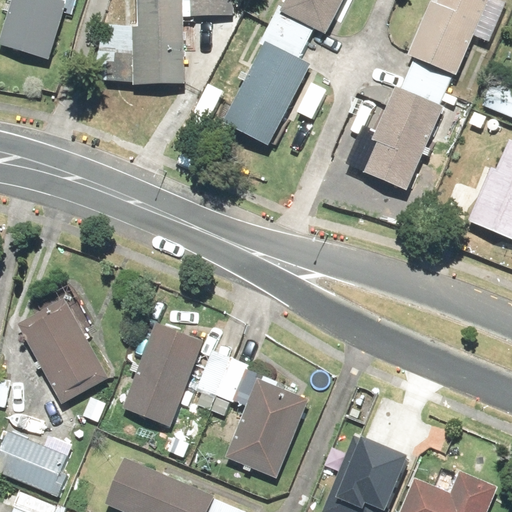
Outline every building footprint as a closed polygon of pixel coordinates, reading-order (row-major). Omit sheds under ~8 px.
[(62,0),(11,0),(0,37),(0,42),(46,56),(62,0)] [(133,24),(96,24),(96,80),(182,81),(183,18),(230,18),(229,0),(110,0),(111,8),(133,8),(133,24)] [(343,0),(282,0),(281,3),(276,1),(256,42),(261,44),(221,123),(270,147),(312,64),(299,57),(312,31),(325,37),(343,0)] [(400,189),(471,34),(488,42),(506,0),(434,0),(409,55),(413,56),(399,85),(396,84),(370,140),(377,143),(363,173),(400,189)] [(511,89),(483,78),(474,102),(511,117),(511,89)] [(511,133),(511,130),(482,119),(475,139),(506,151),(511,133)] [(496,166),(474,218),(511,233),(511,144),(502,168),(496,166)] [(62,297),(18,320),(59,401),(104,378),(62,297)] [(165,422),(200,338),(156,320),(121,404),(165,422)] [(192,403),(219,415),(225,400),(227,401),(243,365),(211,352),(192,403)] [(8,378),(0,376),(0,408),(2,409),(8,378)] [(273,474),(307,400),(257,377),(223,451),(273,474)] [(173,428),(161,453),(180,462),(191,436),(173,428)] [(0,445),(0,471),(57,494),(65,473),(56,470),(68,438),(47,430),(42,443),(6,429),(0,445)] [(361,430),(323,511),(391,511),(417,456),(361,430)] [(104,502),(126,511),(243,511),(245,508),(125,456),(104,502)] [(484,511),(496,481),(459,466),(450,490),(412,475),(397,511),(484,511)]
